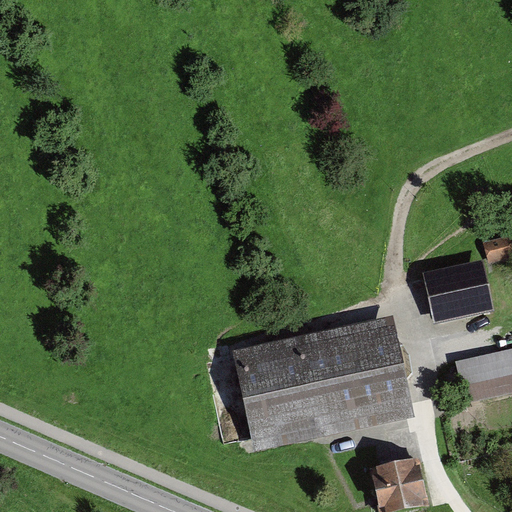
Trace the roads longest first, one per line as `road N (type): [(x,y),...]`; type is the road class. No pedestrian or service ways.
road 1 (track): [(511,139),(409,188),(398,291)]
road 2 (tertiary): [(174,511),(0,436)]
